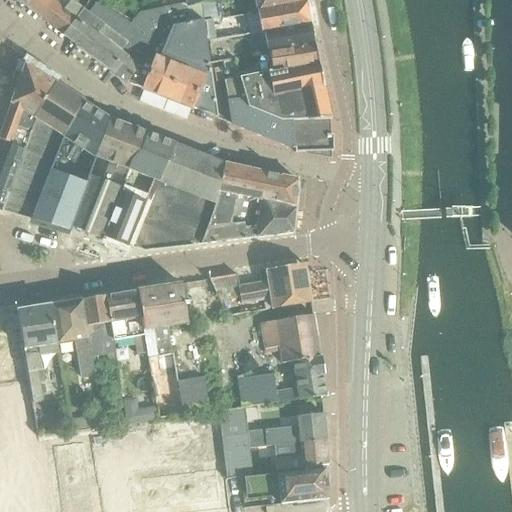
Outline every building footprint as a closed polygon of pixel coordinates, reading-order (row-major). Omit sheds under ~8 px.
[(15,0),(43,20),(56,0),(15,0)] [(56,0),(43,20),(66,38),(83,10),(67,0),(56,0)] [(124,56),(112,73),(127,84),(143,90),(217,120),(208,64),(233,60),(230,39),(217,41),(205,43),(203,28),(203,21),(201,21),(198,4),(218,0),(217,0),(187,0),(188,4),(138,15),(131,26),(121,39),(127,44),(121,54),(124,56)] [(306,2),(305,0),(254,0),(257,11),(306,2)] [(257,11),(251,12),(252,17),(258,16),(261,34),(311,26),(306,2),(257,11)] [(83,11),(66,38),(112,73),(124,56),(121,54),(127,44),(121,39),(83,11)] [(213,19),(203,21),(203,28),(205,43),(217,41),(213,19)] [(254,54),(268,52),(315,44),(311,26),(261,34),(250,36),(254,54)] [(268,52),(272,72),(319,63),(315,44),(268,52)] [(224,82),(228,102),(242,100),(244,109),(277,123),(291,121),(291,123),(330,120),(331,120),(319,63),(272,72),(235,80),(224,82)] [(0,133),(0,210),(2,211),(8,194),(24,149),(12,145),(18,129),(26,131),(34,120),(35,121),(55,84),(24,65),(24,66),(0,133)] [(224,82),(222,67),(214,69),(216,83),(224,82)] [(224,82),(235,80),(233,67),(223,69),(223,67),(222,67),(224,82)] [(35,121),(61,137),(81,100),(55,84),(35,121)] [(71,118),(61,137),(64,139),(97,155),(109,118),(81,100),(71,118)] [(289,148),(291,123),(291,121),(277,123),(244,109),(242,100),(228,102),(232,126),(289,148)] [(129,172),(143,132),(109,118),(96,159),(129,172)] [(291,123),(289,148),(293,149),(311,150),(312,155),(330,158),(330,151),(333,151),(332,135),(329,135),(330,120),(291,123)] [(30,219),(31,219),(47,179),(49,175),(64,139),(61,137),(35,121),(24,149),(8,194),(2,211),(30,219)] [(143,132),(129,172),(156,182),(170,143),(143,132)] [(147,204),(129,247),(144,252),(188,247),(193,228),(176,222),(185,194),(193,152),(170,143),(156,182),(154,186),(147,204)] [(224,165),(193,152),(185,194),(176,222),(193,228),(188,247),(205,245),(218,194),(224,165)] [(299,181),(224,165),(218,194),(205,245),(294,234),(299,181)] [(74,229),(101,240),(118,200),(124,184),(91,172),(86,188),(71,229),(74,229)] [(30,219),(30,220),(70,231),(71,229),(86,188),(49,175),(47,179),(31,219),(30,219)] [(118,200),(102,236),(129,247),(147,204),(120,193),(118,200)] [(272,300),(273,310),(312,304),(312,301),(307,273),(306,265),(259,272),(261,284),(240,288),(238,276),(211,280),(220,302),(241,299),(242,305),(272,300)] [(149,354),(151,372),(159,419),(183,415),(180,395),(177,381),(169,327),(188,324),(181,285),(138,291),(148,353),(149,354)] [(107,296),(114,341),(135,338),(138,355),(148,353),(138,291),(107,296)] [(83,300),(94,368),(99,367),(98,357),(108,356),(110,369),(118,367),(114,341),(107,296),(83,300)] [(52,305),(58,344),(58,345),(77,342),(83,379),(96,377),(94,368),(83,300),(52,305)] [(18,310),(34,404),(44,402),(41,380),(45,380),(40,348),(58,344),(52,305),(18,310)] [(283,364),(294,362),(321,358),(314,316),(261,325),(266,355),(281,353),(283,364)] [(321,358),(294,362),(299,393),(292,394),(291,391),(277,393),(275,376),(238,381),(241,408),(245,408),(279,404),(301,401),(328,397),(321,358)] [(204,377),(177,381),(180,395),(183,415),(211,411),(204,377)] [(245,408),(241,408),(219,412),(228,480),(254,477),(252,460),(251,447),(249,433),(245,408)] [(296,427),(249,433),(251,447),(266,445),(266,446),(285,444),(285,446),(301,444),(327,440),(324,414),(299,417),(300,431),(297,431),(296,427)] [(69,420),(71,430),(103,425),(101,416),(69,420)] [(196,420),(184,421),(186,429),(197,427),(196,420)] [(184,421),(173,423),(174,431),(185,429),(186,429),(184,421)] [(157,425),(145,427),(146,434),(158,433),(157,425)] [(86,437),(47,443),(51,471),(90,466),(86,437)] [(302,456),(276,459),(277,472),(326,466),(330,466),(327,440),(301,444),(302,456)] [(125,449),(117,450),(118,462),(126,461),(125,449)] [(90,466),(51,471),(54,499),(94,493),(90,466)] [(219,466),(191,469),(196,508),(224,504),(219,466)] [(191,469),(163,473),(168,511),(196,508),(191,469)] [(326,469),(278,475),(281,505),(320,500),(330,499),(326,469)] [(163,473),(135,476),(139,511),(165,511),(168,511),(163,473)] [(128,477),(121,478),(122,490),(130,489),(128,477)] [(130,489),(122,490),(124,501),(131,501),(130,489)] [(95,511),(94,493),(54,499),(56,511),(95,511)]
